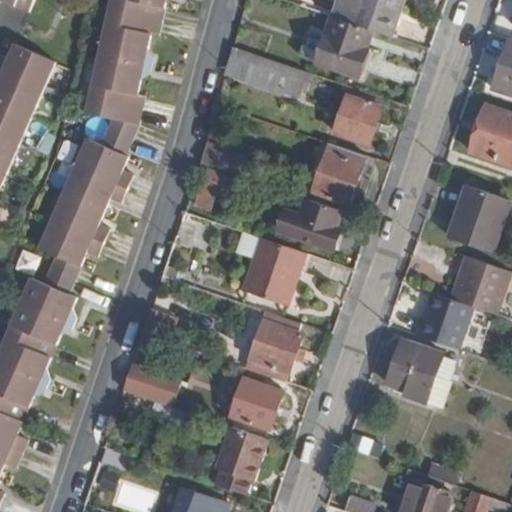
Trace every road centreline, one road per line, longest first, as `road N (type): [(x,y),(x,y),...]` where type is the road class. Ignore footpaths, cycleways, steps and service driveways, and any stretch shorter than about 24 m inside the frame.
road 1 (residential): [(476,0),(300,511)]
road 2 (residential): [(61,511),(185,159),(223,0)]
